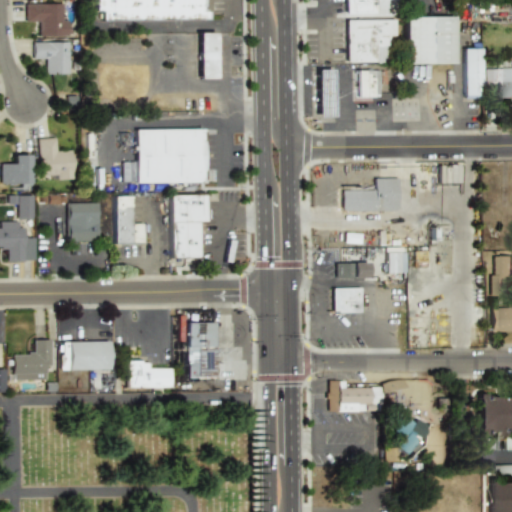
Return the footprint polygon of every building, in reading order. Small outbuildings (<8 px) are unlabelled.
[(91,0),(92,11),(99,11),(99,20),(209,19),(209,0),(91,0)] [(371,0),(340,0),(340,13),(372,13),(371,0)] [(33,35),(63,35),(63,3),(22,3),(22,24),(33,24),(33,35)] [(400,62),(450,62),(450,16),(400,16),(400,62)] [(392,62),(392,19),(343,19),(343,62),(392,62)] [(213,33),(196,33),(197,79),(213,79),(213,33)] [(66,41),(30,41),(30,62),(40,62),(40,73),(66,73),(66,41)] [(461,98),(478,98),(478,48),(461,48),(461,98)] [(511,67),(503,67),(503,60),(492,60),(492,69),(482,69),(482,89),(491,89),(491,98),(511,98),(511,67)] [(313,69),(313,115),(329,115),(329,69),(313,69)] [(349,102),(376,102),(376,70),(349,70),(349,102)] [(200,129),(132,129),(132,183),(200,183),(200,129)] [(68,146),(56,147),(55,136),(34,138),(37,180),(70,178),(68,146)] [(100,138),(90,137),(90,162),(99,162),(100,138)] [(25,154),(6,154),(6,164),(0,164),(0,188),(25,188),(25,154)] [(120,181),(132,181),(132,162),(119,162),(120,181)] [(455,183),(456,166),(436,166),(435,182),(455,183)] [(338,210),(395,210),(395,178),(371,178),(371,189),(338,189),(338,210)] [(166,194),(166,258),(195,258),(195,223),(203,223),(202,193),(166,194)] [(31,261),(30,234),(20,234),(19,220),(29,220),(28,194),(2,195),(3,205),(12,205),(12,221),(0,221),(0,250),(1,250),(1,262),(31,261)] [(140,244),(140,223),(129,223),(129,195),(109,195),(109,244),(140,244)] [(95,201),(63,201),(63,242),(95,242),(95,201)] [(382,273),(400,273),(400,252),(382,252),(382,273)] [(484,295),(505,295),(505,276),(511,276),(511,255),(484,255),(484,295)] [(365,262),(332,262),(332,278),(365,278),(365,262)] [(329,312),(357,312),(357,287),(329,287),(329,312)] [(511,305),(484,305),(484,332),(511,331),(511,305)] [(184,377),(211,377),(211,322),(184,322),(184,377)] [(9,379),(40,379),(40,370),(48,370),(47,339),(28,339),(28,350),(8,350),(9,379)] [(57,370),(105,370),(105,341),(57,341),(57,370)] [(124,387),(167,387),(167,369),(145,369),(145,360),(124,360),(124,387)] [(376,411),(376,387),(341,387),(341,381),(329,381),(329,411),(376,411)] [(511,392),(472,393),(472,436),(511,435),(511,392)] [(494,476),(508,475),(507,467),(493,467),(494,476)] [(484,511),(511,511),(511,479),(485,479),(484,511)]
